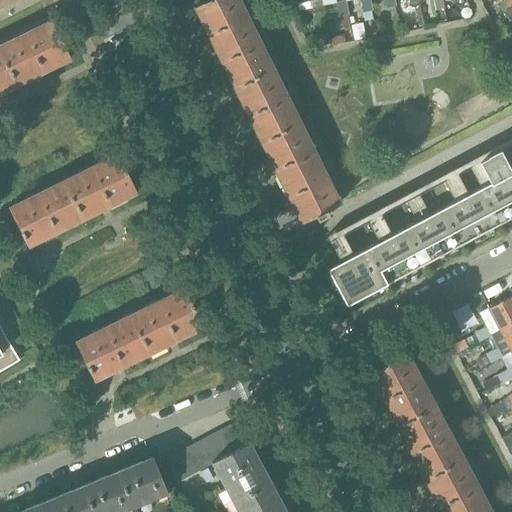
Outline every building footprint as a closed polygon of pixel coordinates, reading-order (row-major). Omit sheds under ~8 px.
[(207,34),(242,16),(233,0),(204,0),(200,2),(201,3),(194,7),(207,34)] [(345,0),(335,2),(338,18),(349,16),(345,0)] [(370,0),(359,0),(362,13),(372,11),(370,0)] [(394,0),(383,0),(385,8),(396,6),(394,0)] [(432,0),(434,11),(444,9),(442,0),(432,0)] [(322,5),(312,7),(315,22),(325,20),(322,5)] [(234,88),(267,72),(262,62),(264,61),(242,16),(207,34),(234,88)] [(49,21),(0,44),(0,55),(15,86),(70,59),(50,20),(49,21)] [(308,42),(312,50),(329,46),(328,38),(308,42)] [(0,93),(15,86),(0,55),(0,93)] [(234,88),(247,115),(260,141),(294,125),(289,116),(291,115),(269,71),(267,72),(234,88)] [(296,124),(294,125),(260,141),(287,196),(323,178),(296,124)] [(511,170),(510,172),(499,151),(487,157),(487,158),(479,162),(489,183),(326,270),(346,306),(511,217),(511,214),(509,208),(511,206),(511,170)] [(115,154),(62,181),(63,184),(81,220),(136,193),(116,154),(115,154)] [(323,178),(287,196),(301,223),(314,216),(316,220),(326,215),(327,216),(332,214),(329,209),(339,204),(338,203),(336,204),(323,178)] [(9,207),(8,208),(20,232),(19,232),(22,239),(23,239),(27,247),(81,220),(63,184),(62,181),(9,207)] [(182,289),(128,315),(130,318),(148,354),(202,327),(183,288),(182,289)] [(498,302),(499,303),(481,312),(488,325),(492,334),(500,330),(511,323),(511,296),(501,302),(500,300),(498,302)] [(75,341),(74,342),(86,366),(89,373),(93,381),(148,354),(130,318),(128,315),(75,341)] [(511,350),(511,323),(500,330),(511,351),(511,350)] [(0,372),(19,361),(5,337),(0,326),(0,372)] [(477,340),(474,334),(466,339),(469,345),(477,340)] [(453,345),(457,353),(467,347),(463,340),(453,345)] [(490,363),(503,356),(504,356),(499,346),(484,354),(485,355),(490,363)] [(396,426),(429,409),(424,399),(426,398),(403,355),(407,353),(406,353),(368,373),(396,426)] [(485,355),(475,360),(480,368),(490,363),(485,355)] [(501,385),(511,378),(511,372),(510,368),(507,369),(496,375),(501,385)] [(511,394),(497,402),(502,410),(511,404),(511,394)] [(431,407),(429,409),(396,426),(424,479),(457,462),(452,452),(454,451),(431,407)] [(220,431),(231,452),(242,447),(230,425),(220,431)] [(209,436),(221,458),(231,452),(220,431),(209,436)] [(510,454),(511,452),(511,434),(502,439),(510,454)] [(211,464),(212,463),(212,462),(221,458),(209,436),(199,442),(211,464)] [(238,511),(248,511),(277,496),(248,441),(245,442),(246,444),(242,447),(231,452),(221,458),(212,462),(212,463),(238,511)] [(188,447),(200,470),(211,464),(199,442),(188,447)] [(189,475),(200,470),(188,447),(178,453),(189,475)] [(167,459),(179,481),(189,475),(178,453),(167,459)] [(131,506),(166,492),(152,458),(117,472),(131,506)] [(441,511),(483,511),(480,505),(482,504),(459,460),(457,462),(424,479),(441,511)] [(92,511),(117,511),(131,506),(117,472),(82,487),(92,511)] [(92,511),(82,487),(47,501),(51,511),(92,511)] [(248,511),(285,511),(277,496),(248,511)] [(51,511),(47,501),(19,511),(51,511)]
